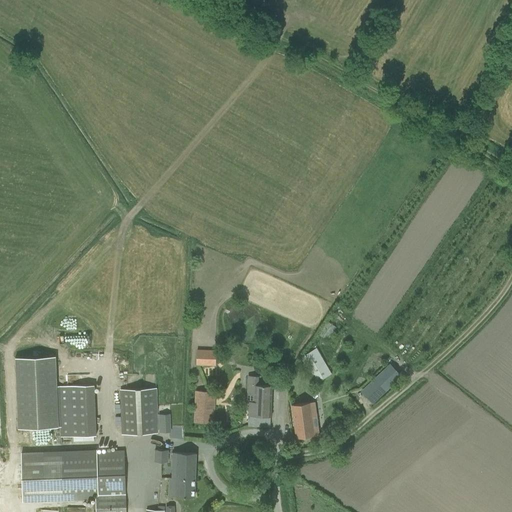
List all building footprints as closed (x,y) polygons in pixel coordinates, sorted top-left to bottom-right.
[(318,335),(327,341),(336,327),(327,321),(318,335)] [(316,348),(309,352),(300,357),(316,383),(331,374),(316,348)] [(197,350),(196,364),(215,365),(215,351),(197,350)] [(94,385),(58,387),(56,387),(55,356),(14,357),(17,428),(59,426),(60,437),(96,436),(94,385)] [(390,364),(367,385),(360,391),(372,404),(401,376),(390,364)] [(270,426),(271,385),(258,385),(258,377),(248,376),(247,401),(249,401),(248,426),(270,426)] [(120,389),(122,434),(157,433),(155,388),(120,389)] [(195,391),(194,413),(194,423),(214,424),(216,392),(195,391)] [(314,402),(292,405),(294,420),(293,420),(296,438),(318,435),(314,402)] [(126,511),(124,450),(21,454),(23,500),(95,497),(95,511),(126,511)] [(167,462),(167,450),(155,450),(154,461),(167,462)] [(173,452),(172,478),(169,478),(168,496),(194,497),(195,453),(173,452)]
